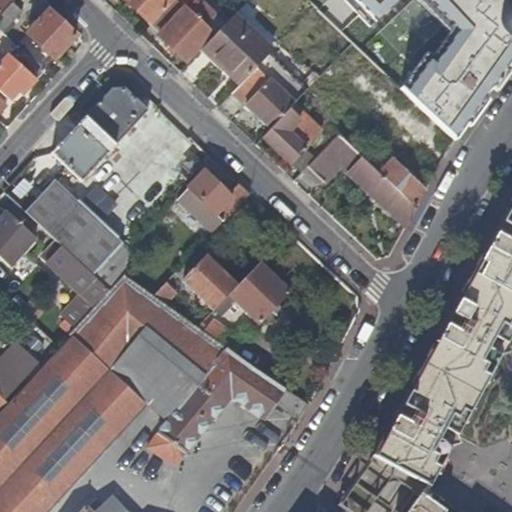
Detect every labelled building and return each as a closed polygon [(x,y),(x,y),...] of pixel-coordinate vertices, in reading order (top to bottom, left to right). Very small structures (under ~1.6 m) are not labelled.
[(12,0),(11,0),(0,0),(0,13),(12,1),(12,0)] [(123,0),(152,27),(153,26),(177,0),(123,0)] [(161,33),(185,7),(177,0),(153,26),(161,33)] [(159,35),(188,64),(204,46),(214,35),(205,27),(216,15),(199,0),(196,0),(188,9),(185,7),(161,33),(159,35)] [(23,12),(12,1),(0,13),(0,32),(2,34),(23,12)] [(24,35),(15,46),(43,72),(53,61),(52,60),(74,36),(49,12),(26,36),(24,35)] [(272,52),(233,15),(214,35),(204,46),(225,66),(223,68),(241,85),(268,56),(272,52)] [(23,95),(44,73),(43,72),(15,46),(0,61),(0,88),(12,99),(19,91),(23,95)] [(307,91),(268,56),(241,85),(232,94),(271,130),(295,104),(307,91)] [(51,71),(46,75),(51,79),(55,75),(51,71)] [(123,90),(111,90),(50,156),(79,184),(147,112),(123,90)] [(324,131),(295,104),(271,130),(263,139),(292,166),(324,131)] [(383,126),(364,108),(338,136),(362,159),(414,209),(424,190),(419,185),(422,182),(402,163),(399,166),(370,138),(383,126)] [(405,228),(414,209),(362,159),(338,136),(308,168),(324,183),(340,166),(405,228)] [(214,214),(222,222),(248,194),(237,183),(226,194),(204,172),(188,189),(208,208),(214,214)] [(52,181),(24,212),(43,229),(61,246),(111,291),(125,276),(130,253),(52,181)] [(114,227),(128,215),(102,185),(88,197),(114,227)] [(380,467),(369,459),(366,464),(344,496),(347,499),(349,507),(346,511),(368,511),(393,478),(414,492),(400,511),(446,511),(451,506),(440,498),(424,490),(427,485),(429,486),(437,472),(439,473),(446,460),(443,459),(464,422),(466,423),(474,409),(472,408),(486,381),(489,382),(496,369),(494,368),(511,334),(511,198),(511,199),(492,236),(469,276),(372,455),(384,462),(380,467)] [(0,258),(9,267),(34,240),(35,239),(34,238),(8,214),(0,222),(0,258)] [(76,305),(65,318),(76,328),(111,291),(61,246),(51,256),(46,262),(86,298),(78,306),(76,305)] [(187,286),(213,311),(229,294),(237,286),(206,256),(178,286),(183,291),(187,286)] [(289,293),(258,263),(242,281),(237,286),(229,294),(261,324),(289,293)] [(202,374),(223,346),(203,332),(198,328),(164,304),(154,296),(125,276),(111,291),(76,328),(70,335),(71,337),(0,413),(0,511),(47,511),(147,405),(110,371),(146,327),(202,374)] [(177,291),(167,282),(154,296),(164,304),(177,291)] [(212,320),(203,332),(223,346),(227,349),(232,353),(241,340),(212,320)] [(205,376),(202,374),(146,327),(110,371),(147,405),(149,403),(168,419),(169,420),(205,376)] [(0,396),(7,403),(42,366),(18,344),(0,363),(0,396)] [(205,376),(227,349),(223,346),(202,374),(205,376)] [(227,349),(205,376),(169,420),(168,419),(158,431),(159,432),(147,447),(175,467),(231,398),(265,422),(276,406),(300,422),(308,407),(232,353),(227,349)] [(80,511),(120,511),(109,500),(97,511),(92,511),(87,506),(80,511)]
